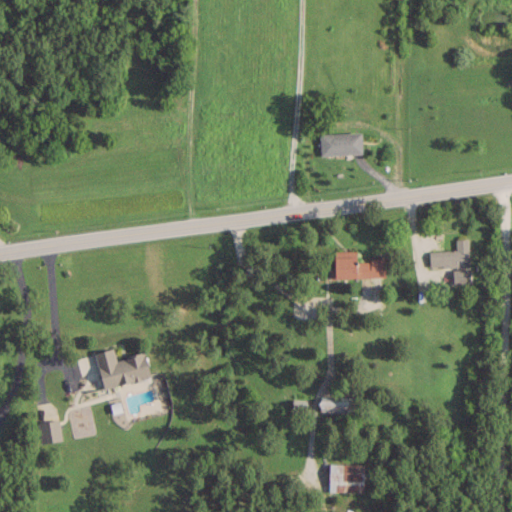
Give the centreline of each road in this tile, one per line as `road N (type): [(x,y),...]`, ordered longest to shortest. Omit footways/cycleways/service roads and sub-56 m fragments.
road 1 (tertiary): [(511,175),(0,252)]
road 2 (residential): [(494,511),(506,176)]
